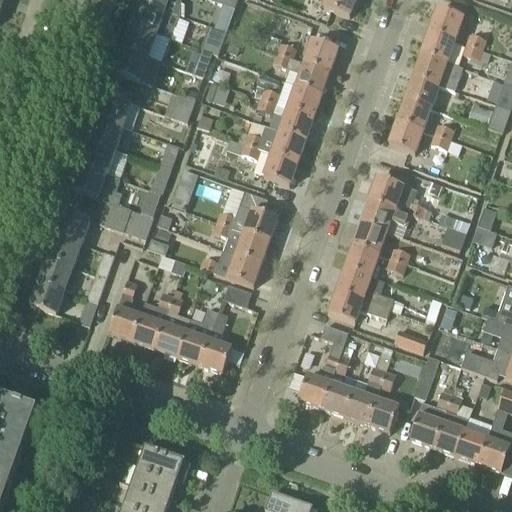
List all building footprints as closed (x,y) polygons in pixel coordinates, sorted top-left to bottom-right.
[(140,0),(139,6),(179,20),(184,20),(184,8),(180,6),(182,0),(140,0)] [(234,13),(238,1),(234,0),(213,0),(211,4),(234,13)] [(357,0),(327,0),(323,12),(349,21),(357,0)] [(130,29),(157,38),(166,42),(170,43),(181,46),(185,35),(175,32),(179,20),(139,6),(130,29)] [(437,12),(429,36),(454,45),(463,21),(437,12)] [(130,29),(122,52),(148,62),(157,38),(130,29)] [(209,29),(200,54),(212,58),(212,57),(218,59),(226,36),(209,29)] [(446,67),(454,45),(429,36),(421,58),(446,67)] [(469,39),(465,49),(483,55),(486,45),(469,39)] [(303,68),(330,77),(338,54),(312,44),(303,68)] [(276,59),(294,64),(298,54),(280,48),(276,59)] [(483,55),(465,49),(462,59),(471,62),(469,66),(481,70),(484,64),(480,63),(483,55)] [(113,77),(140,86),(153,90),(161,66),(148,62),(122,52),(113,77)] [(208,70),(212,58),(200,54),(196,65),(208,70)] [(421,58),(413,81),(438,90),(454,96),(463,73),(446,67),(421,58)] [(272,68),(300,78),(295,91),(321,100),(330,77),(303,68),(294,64),(276,59),(272,68)] [(511,65),(503,87),(511,90),(511,65)] [(405,103),(430,112),(438,90),(413,81),(405,103)] [(211,87),(205,103),(211,106),(217,89),(211,87)] [(511,90),(503,87),(495,109),(510,115),(511,109),(511,90)] [(287,114),(313,123),(321,100),(295,91),(287,114)] [(277,108),(281,99),(264,93),(260,102),(277,108)] [(195,105),(185,102),(172,97),(168,108),(191,116),(195,105)] [(106,98),(97,122),(123,131),(132,107),(106,98)] [(277,108),(260,102),(256,113),(273,119),(277,108)] [(405,103),(397,126),(422,135),(430,112),(405,103)] [(191,116),(168,108),(164,120),(187,128),(191,116)] [(510,115),(495,109),(488,131),(502,137),(510,115)] [(279,136),(305,146),(313,123),(287,114),(280,135),(279,136)] [(123,131),(97,122),(89,146),(115,155),(123,131)] [(422,135),(397,126),(389,149),(414,159),(422,135)] [(438,129),(434,140),(451,146),(455,135),(438,129)] [(279,136),(280,135),(265,130),(260,142),(247,138),(243,148),(261,155),(271,158),(271,159),(297,168),(305,146),(279,136)] [(451,146),(434,140),(431,149),(447,155),(451,146)] [(89,146),(80,169),(106,178),(115,155),(89,146)] [(257,164),(261,155),(243,148),(240,158),(257,164)] [(164,157),(159,171),(171,175),(176,161),(164,157)] [(297,168),(271,159),(263,182),(289,191),(297,168)] [(106,178),(80,169),(72,193),(98,203),(101,192),(115,197),(120,183),(106,178)] [(166,189),(171,175),(159,171),(154,185),(166,189)] [(377,182),(369,205),(395,214),(403,191),(377,182)] [(216,227),(269,247),(278,223),(263,217),(267,204),(244,196),(235,222),(219,217),(216,227)] [(369,205),(361,227),(387,236),(391,226),(407,231),(411,220),(405,218),(395,214),(369,205)] [(405,218),(411,220),(423,224),(426,214),(408,207),(405,218)] [(496,217),(484,213),(478,230),(490,235),(496,217)] [(126,225),(149,233),(153,222),(130,214),(126,225)] [(55,239),(81,248),(90,224),(64,215),(55,239)] [(99,227),(145,244),(149,233),(126,225),(103,217),(99,227)] [(172,223),(161,219),(157,230),(168,234),(172,223)] [(269,247),(216,227),(212,237),(228,242),(223,255),(262,269),(269,247)] [(387,236),(361,227),(353,250),(379,259),(387,236)] [(465,238),(447,232),(441,248),(460,255),(465,238)] [(81,248),(55,239),(47,262),(73,272),(81,248)] [(168,252),(151,246),(148,255),(165,262),(168,252)] [(353,250),(345,273),(371,282),(379,259),(353,250)] [(390,263),(407,269),(410,259),(393,253),(390,263)] [(262,269),(223,255),(218,268),(203,262),(199,273),(253,292),(262,269)] [(73,272),(47,262),(39,286),(65,295),(70,297),(74,286),(69,284),(73,272)] [(390,263),(386,273),(403,279),(407,269),(390,263)] [(181,280),(184,268),(174,265),(171,277),(181,280)] [(100,266),(95,280),(106,284),(111,270),(100,266)] [(345,273),(337,296),(390,315),(394,304),(366,295),(371,282),(345,273)] [(90,293),(102,297),(106,284),(95,280),(90,293)] [(108,338),(131,346),(141,320),(128,316),(138,288),(128,284),(108,338)] [(65,295),(39,286),(30,310),(56,320),(65,295)] [(223,304),(246,313),(251,297),(228,289),(223,304)] [(177,362),(191,324),(178,319),(183,305),(180,304),(183,296),(175,294),(173,300),(154,354),(177,362)] [(390,315),(337,296),(329,319),(355,328),(359,315),(386,324),(390,315)] [(131,346),(154,354),(173,300),(164,297),(158,312),(145,307),(141,320),(131,346)] [(87,303),(78,327),(89,332),(96,313),(98,307),(87,303)] [(479,320),(488,323),(511,332),(511,319),(483,309),(479,320)] [(177,362),(200,371),(218,317),(208,314),(203,328),(191,324),(177,362)] [(228,321),(218,317),(200,371),(223,379),(232,353),(219,348),(228,321)] [(500,354),(511,358),(511,332),(488,323),(483,335),(501,341),(497,353),(500,354)] [(331,388),(334,377),(337,369),(341,360),(340,359),(348,338),(325,330),(320,343),(333,347),(324,371),(323,371),(318,384),(307,380),(298,405),(322,414),(331,388)] [(399,334),(394,348),(423,359),(428,345),(399,334)] [(467,355),(463,366),(461,371),(496,384),(499,375),(506,378),(505,381),(511,383),(511,358),(500,354),(496,365),(467,355)] [(341,360),(337,369),(334,377),(345,381),(351,363),(341,360)] [(439,364),(428,361),(414,401),(425,404),(439,364)] [(344,422),(367,430),(376,404),(379,392),(385,376),(375,372),(370,388),(367,387),(363,399),(354,396),(344,422)] [(395,379),(385,376),(379,392),(389,396),(395,379)] [(354,396),(331,388),(322,414),(344,422),(354,396)] [(511,421),(511,396),(505,393),(498,412),(493,425),(491,430),(478,469),(501,477),(511,447),(511,437),(502,434),(507,420),(511,421)] [(423,407),(419,419),(410,445),(432,453),(442,427),(452,399),(442,395),(436,412),(423,407)] [(442,427),(432,453),(455,461),(464,435),(465,435),(469,425),(456,420),(462,403),(452,399),(442,427)] [(0,478),(13,483),(37,415),(0,401),(0,478)] [(399,411),(376,404),(367,430),(390,438),(399,411)] [(465,435),(464,435),(455,461),(478,469),(491,430),(470,422),(469,425),(465,435)] [(183,467),(145,453),(138,473),(173,485),(177,486),(183,467)] [(138,473),(131,492),(166,504),(173,485),(138,473)] [(0,511),(2,511),(13,483),(0,478),(0,511)] [(166,504),(131,492),(124,511),(127,511),(162,511),(165,505),(171,507),(172,506),(166,504)] [(67,511),(75,511),(81,496),(74,494),(67,511)] [(312,511),(272,498),(266,511),(312,511)]
